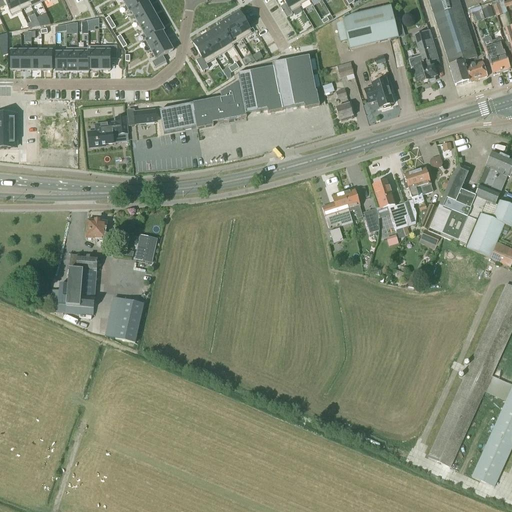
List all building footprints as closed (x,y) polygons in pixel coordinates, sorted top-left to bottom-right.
[(15,0),(2,0),(11,17),(21,13),(15,0)] [(27,0),(15,0),(21,13),(22,13),(21,11),(30,7),(31,8),(27,0)] [(27,0),(31,8),(41,4),(39,0),(27,0)] [(143,0),(131,0),(124,4),(129,14),(130,14),(148,4),(147,3),(145,4),(143,0)] [(282,0),(285,5),(280,9),(286,19),(292,16),(291,14),(293,12),(300,8),(295,0),(282,0)] [(308,0),(295,0),(300,8),(301,8),(300,7),(309,2),(309,3),(310,3),(308,0)] [(457,0),(428,0),(449,67),(455,87),(468,83),(468,84),(486,78),(482,64),(466,69),(464,63),(476,59),(457,0)] [(511,6),(511,0),(503,4),(507,15),(510,14),(508,8),(511,6)] [(148,4),(130,14),(135,23),(153,13),(148,4)] [(495,13),(505,9),(503,4),(493,7),(495,13)] [(398,39),(395,29),(390,8),(351,17),(335,26),(340,43),(347,42),(349,51),(398,39)] [(484,21),(481,12),(482,12),(480,8),(470,11),(471,15),(472,15),(474,23),(484,21)] [(153,13),(135,23),(140,32),(158,22),(153,13)] [(46,15),(36,20),(40,28),(50,26),(49,22),(46,15)] [(239,15),(229,20),(242,41),(251,35),(239,15)] [(221,25),(220,26),(234,49),(234,48),(233,46),(242,41),(229,20),(228,22),(227,21),(221,25)] [(158,22),(141,32),(146,41),(145,42),(163,32),(161,27),(159,23),(158,23),(158,22)] [(74,25),(72,25),(65,27),(65,36),(77,36),(77,25),(74,25)] [(221,28),(212,33),(224,54),(234,49),(220,26),(220,27),(221,28)] [(163,32),(145,42),(150,52),(167,42),(162,33),(164,32),(163,32)] [(420,58),(408,61),(411,70),(414,69),(418,84),(420,83),(421,85),(429,82),(428,80),(429,80),(430,83),(434,82),(433,78),(434,78),(435,76),(433,68),(430,69),(428,63),(429,63),(437,61),(429,32),(423,34),(422,35),(414,37),(420,58)] [(212,33),(203,39),(215,60),(224,54),(212,33)] [(203,39),(193,45),(201,59),(195,62),(202,73),(208,69),(206,65),(215,60),(203,39)] [(500,40),(491,43),(492,47),(500,73),(509,70),(500,40)] [(167,42),(150,52),(155,61),(151,63),(155,69),(166,63),(163,58),(172,52),(167,42)] [(492,47),(484,50),(492,76),(494,75),(494,76),(499,75),(499,73),(500,73),(492,47)] [(77,50),(77,74),(88,74),(88,48),(87,48),(87,50),(77,50)] [(88,48),(88,74),(88,72),(99,72),(99,48),(88,48)] [(99,48),(99,72),(110,72),(110,61),(117,61),(117,48),(99,48)] [(10,50),(10,72),(21,72),(21,50),(10,50)] [(21,50),(21,72),(31,72),(31,50),(21,50)] [(31,50),(31,72),(41,72),(41,50),(31,50)] [(41,50),(41,72),(52,72),(52,50),(41,50)] [(66,55),(55,55),(55,74),(66,74),(66,50),(66,55)] [(66,50),(66,74),(77,74),(77,50),(66,50)] [(259,54),(252,58),(255,63),(262,59),(259,54)] [(251,56),(241,62),(244,67),(252,65),(254,64),(255,63),(252,58),(251,56)] [(285,63),(272,65),(273,69),(278,97),(279,97),(282,111),(304,107),(304,110),(319,107),(316,92),(315,93),(309,58),(285,63)] [(340,80),(347,78),(348,81),(354,79),(353,76),(350,64),(336,68),(340,80)] [(240,75),(238,76),(238,77),(238,78),(239,83),(245,115),(267,111),(268,115),(282,112),(282,111),(279,97),(278,97),(273,69),(249,73),(244,74),(240,75)] [(371,86),(372,89),(364,91),(368,105),(374,103),(377,105),(379,110),(382,109),(383,111),(390,109),(390,106),(393,105),(389,93),(391,92),(389,84),(387,85),(386,81),(371,86)] [(192,106),(159,112),(163,136),(196,129),(196,131),(198,130),(213,128),(212,125),(246,118),(245,115),(239,83),(220,95),(221,100),(192,105),(192,106)] [(331,85),(322,87),(325,96),(334,93),(331,85)] [(344,91),(335,93),(337,101),(347,98),(344,91)] [(353,118),(348,104),(343,105),(344,107),(336,109),(339,122),(353,118)] [(154,112),(134,114),(135,126),(155,124),(154,112)] [(0,148),(16,149),(16,117),(0,116),(0,148)] [(127,135),(125,118),(114,119),(115,123),(94,126),(95,132),(87,133),(89,150),(105,148),(105,146),(113,145),(112,136),(116,135),(117,136),(127,135)] [(504,158),(492,153),(486,168),(491,170),(484,186),(491,189),(504,158)] [(509,178),(511,172),(511,161),(504,158),(491,189),(490,191),(499,195),(507,177),(509,178)] [(485,202),(479,199),(475,198),(460,192),(469,171),(458,166),(451,177),(449,183),(446,190),(438,210),(437,210),(428,232),(440,237),(440,238),(465,248),(476,222),(475,222),(479,213),(481,214),(486,203),(485,202)] [(425,170),(414,173),(422,197),(427,196),(432,194),(425,170)] [(405,181),(403,182),(405,190),(408,190),(412,201),(412,202),(404,205),(407,217),(405,218),(407,224),(408,228),(415,226),(415,215),(413,206),(424,203),(422,197),(414,173),(404,177),(405,181)] [(387,183),(373,187),(378,202),(381,211),(388,209),(395,232),(396,232),(399,240),(404,238),(402,230),(407,228),(408,228),(407,224),(405,218),(407,217),(404,205),(395,208),(391,198),(392,198),(391,193),(390,193),(387,183)] [(480,187),(475,198),(479,199),(485,202),(490,191),(480,187)] [(485,202),(486,203),(494,206),(499,195),(490,191),(485,202)] [(344,195),(343,196),(348,213),(349,213),(354,212),(357,221),(362,219),(354,192),(349,193),(348,193),(345,194),(344,195)] [(332,199),(334,206),(323,209),(328,229),(340,225),(341,228),(352,224),(349,213),(348,213),(343,196),(341,196),(340,195),(337,196),(336,197),(332,199)] [(481,215),(466,250),(490,259),(504,226),(511,229),(511,226),(511,207),(499,202),(492,220),(481,215)] [(419,229),(424,231),(428,232),(437,210),(429,206),(419,229)] [(378,217),(376,210),(363,214),(369,235),(379,232),(378,217)] [(85,240),(105,242),(107,223),(87,222),(85,240)] [(339,229),(329,232),(333,245),(343,242),(339,229)] [(424,232),(420,240),(436,247),(439,238),(424,232)] [(140,238),(135,261),(151,264),(156,242),(140,238)] [(490,261),(510,269),(511,264),(511,251),(497,244),(490,261)] [(96,275),(97,258),(70,256),(68,287),(59,286),(59,292),(52,292),(50,314),(92,317),(96,275)] [(422,277),(410,274),(407,288),(418,291),(422,277)] [(511,332),(511,288),(506,285),(427,459),(450,469),(484,393),(505,403),(511,387),(511,386),(492,378),(511,332)] [(123,301),(115,339),(135,344),(143,306),(123,301)] [(511,387),(505,403),(471,479),(494,489),(511,448),(511,387)]
